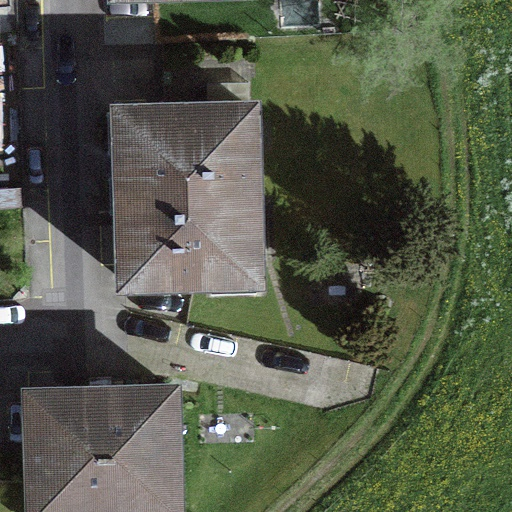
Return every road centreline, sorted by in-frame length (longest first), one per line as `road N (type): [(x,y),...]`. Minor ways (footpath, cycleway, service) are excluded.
road 1 (track): [(299,511),(420,383),(458,259),(462,147),(440,0)]
road 2 (residential): [(0,378),(69,345),(74,271),(64,0)]
